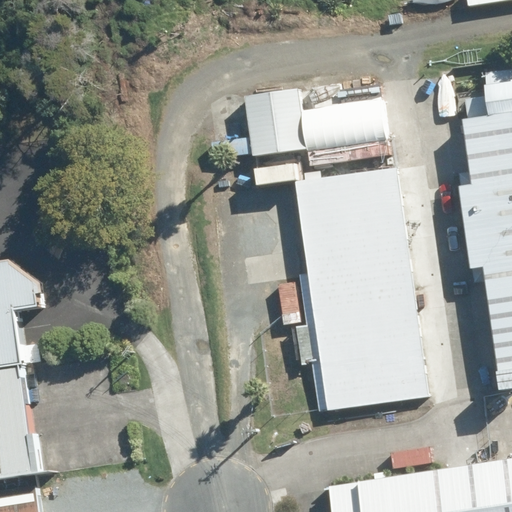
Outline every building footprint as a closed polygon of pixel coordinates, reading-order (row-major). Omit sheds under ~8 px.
[(485,85),(480,86),(485,117),(460,121),(469,187),(456,189),(468,269),(480,267),(496,374),(490,375),(493,391),(511,388),(511,375),(511,372),(511,371),(511,68),(484,73),(485,85)] [(254,98),(261,158),(312,151),(306,92),(254,98)] [(303,186),(315,278),(302,279),(309,330),(294,332),(298,366),(313,364),(320,415),(429,400),(400,174),(303,186)] [(0,482),(55,475),(50,437),(41,438),(23,310),(52,306),(48,282),(23,263),(0,266),(0,482)] [(284,285),(289,324),(305,322),(300,284),(284,285)] [(511,511),(511,461),(324,490),(327,511),(511,511)] [(46,511),(42,486),(0,492),(0,511),(46,511)]
